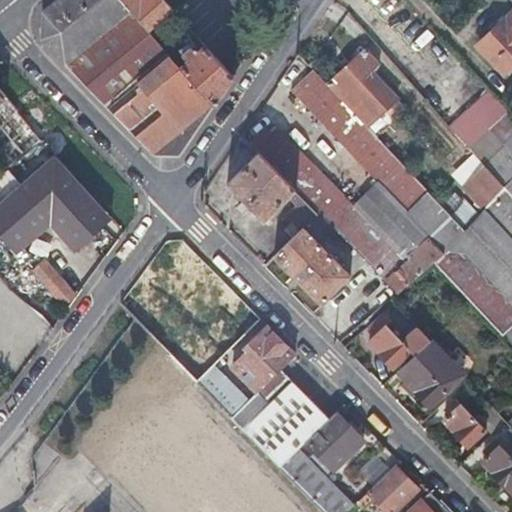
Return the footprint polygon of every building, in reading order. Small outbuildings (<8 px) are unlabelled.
[(180,67),(148,31),(121,0),(58,0),(44,12),(41,39),(156,157),(180,157),(215,106),(180,67)] [(121,0),(148,31),(173,9),(165,0),(146,0),(144,2),(142,0),(121,0)] [(184,0),(165,0),(173,9),(185,23),(197,37),(204,44),(215,34),(184,0)] [(511,65),(511,12),(475,45),(502,74),(511,65)] [(186,62),(180,67),(215,106),(234,77),(205,45),(200,49),(193,41),(197,37),(185,23),(171,36),(182,49),(178,53),(186,62)] [(367,94),(378,84),(388,74),(375,60),(340,91),(364,117),(377,105),(367,94)] [(464,230),(437,203),(314,69),(293,90),(377,181),(351,205),(393,248),(407,258),(429,238),(443,253),(464,230)] [(259,152),(319,215),(376,273),(397,295),(434,263),(443,253),(429,238),(407,258),(393,248),(351,205),(277,125),(254,148),(259,152)] [(301,232),(304,230),(319,215),(259,152),(228,183),(265,221),(269,217),(273,221),(278,216),(275,212),(291,196),(299,204),(286,216),(301,232)] [(0,234),(21,259),(27,254),(22,248),(52,223),(75,248),(101,224),(49,164),(23,187),(8,170),(0,176),(0,234)] [(511,177),(502,188),(511,198),(511,177)] [(443,253),(434,263),(502,336),(511,326),(511,198),(502,188),(481,211),(464,230),(443,253)] [(350,278),(304,230),(301,232),(275,257),(322,304),(350,278)] [(182,287),(205,264),(181,240),(166,241),(154,257),(182,287)] [(182,287),(154,257),(121,302),(153,335),(167,322),(191,296),(182,287)] [(62,303),(67,298),(73,293),(45,259),(33,269),(62,303)] [(0,363),(9,374),(55,332),(2,273),(0,275),(0,363)] [(199,382),(209,372),(260,320),(233,292),(185,339),(167,322),(153,335),(199,382)] [(399,373),(431,342),(419,329),(404,342),(380,317),(368,326),(377,336),(373,340),(392,362),(375,379),(383,388),(399,373)] [(511,326),(502,336),(511,346),(511,326)] [(267,327),(261,333),(255,339),(256,346),(233,370),(258,394),(282,370),(295,356),(267,327)] [(431,342),(399,373),(433,408),(464,377),(431,342)] [(248,433),(296,385),(282,370),(258,394),(244,408),(234,418),(248,433)] [(244,408),(209,372),(199,382),(234,418),(244,408)] [(308,443),(331,420),(296,385),(248,433),(282,468),(293,458),(309,476),(318,467),(301,450),(308,443)] [(446,421),(471,446),(487,430),(458,401),(453,407),(456,410),(446,421)] [(338,413),(331,420),(308,443),(335,469),(363,439),(338,413)] [(498,441),(495,443),(493,446),(497,450),(484,463),(511,492),(511,427),(506,422),(493,436),(498,441)] [(374,483),(392,467),(379,452),(360,468),(374,483)] [(369,492),(380,503),(389,511),(393,511),(417,489),(395,466),(369,492)] [(324,511),(342,511),(322,491),(312,500),(324,511)] [(448,511),(430,493),(410,511),(448,511)]
